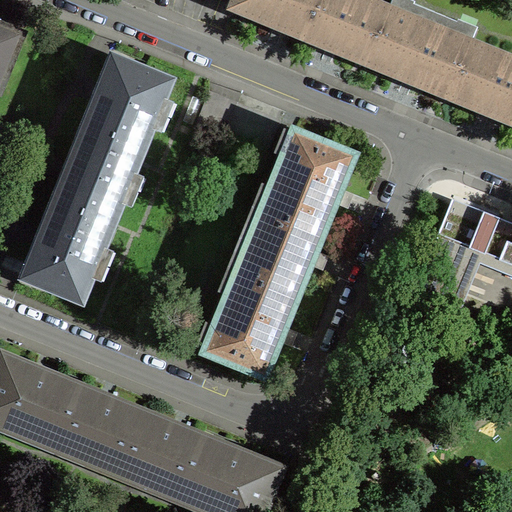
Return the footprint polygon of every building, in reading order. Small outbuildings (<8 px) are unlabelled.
[(511,57),(369,0),(234,0),(231,7),(259,18),(320,43),(393,73),(467,103),(511,121),(511,57)] [(0,84),(20,34),(0,26),(0,84)] [(120,199),(140,156),(160,99),(163,100),(171,80),(112,56),(92,105),(61,182),(32,253),(23,276),(82,300),(93,274),(90,273),(123,200),(120,199)] [(208,95),(195,127),(223,138),(236,106),(213,97),(208,95)] [(265,155),(278,123),(249,112),(236,106),(223,138),(265,155)] [(356,154),(293,129),(203,350),(266,375),(281,338),(307,272),(335,204),(356,154)] [(511,267),(511,230),(446,203),(417,275),(449,288),(465,249),(511,267)] [(2,353),(0,358),(0,424),(216,511),(262,511),(281,467),(237,449),(177,425),(101,394),(38,368),(2,353)] [(0,511),(21,511),(0,495),(0,511)]
